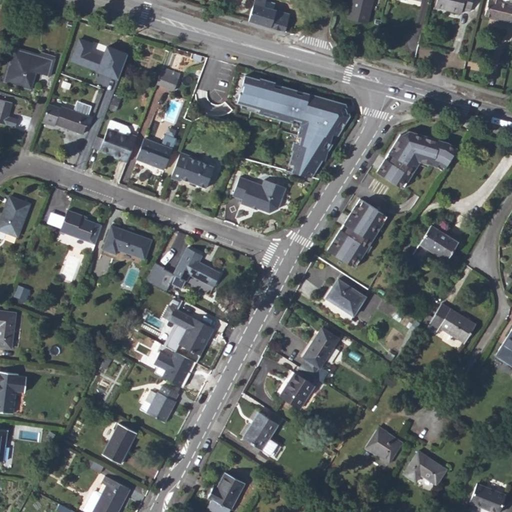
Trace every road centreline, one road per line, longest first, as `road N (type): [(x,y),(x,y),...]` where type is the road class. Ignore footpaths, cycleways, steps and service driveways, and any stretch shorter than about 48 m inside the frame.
road 1 (residential): [(288,261),(52,172),(22,164),(0,171)]
road 2 (residential): [(288,261),(156,511)]
road 3 (residential): [(432,428),(502,309),(490,256),(493,230),(511,199)]
road 4 (secondary): [(86,0),(311,64)]
road 5 (residential): [(392,86),(288,261)]
road 6 (secondary): [(392,86),(511,122)]
